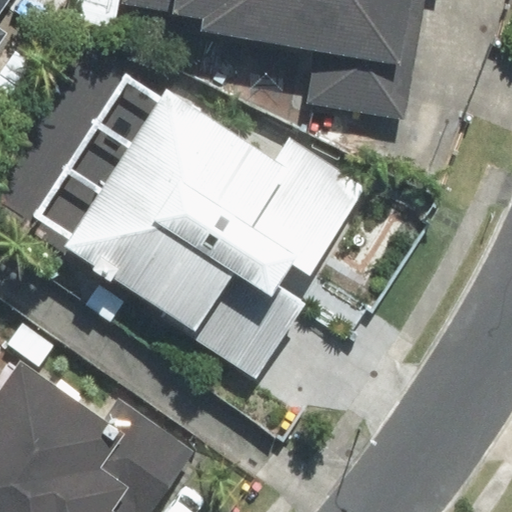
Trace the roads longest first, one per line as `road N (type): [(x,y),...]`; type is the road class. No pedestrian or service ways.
road 1 (unknown): [(335,511),(0,273)]
road 2 (residential): [(511,315),(378,511)]
